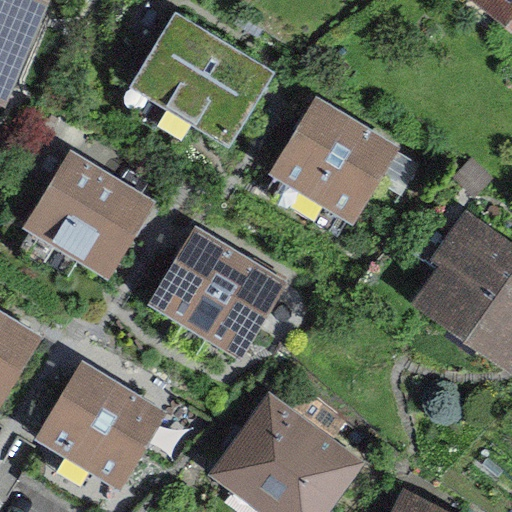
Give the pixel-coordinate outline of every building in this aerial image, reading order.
[(0,0),(0,91),(10,96),(51,0),(0,0)] [(511,0),(499,0),(511,10),(511,0)] [(164,97),(154,114),(179,129),(189,111),(220,130),(266,52),(179,2),(134,79),(164,97)] [(361,215),(383,177),(404,190),(421,160),(400,148),(406,138),(319,87),(274,165),(304,182),(294,200),(319,214),(329,197),(361,215)] [(59,236),(49,253),(74,267),(84,250),(116,268),(161,191),(74,141),(29,218),(59,236)] [(477,193),(493,176),(471,156),(455,173),(477,193)] [(501,359),(505,353),(511,357),(511,236),(467,205),(434,252),(443,258),(419,293),(437,306),(433,312),(501,359)] [(184,311),(174,329),(199,343),(209,326),(241,344),(286,267),(199,216),(154,294),(184,311)] [(0,402),(1,403),(46,326),(0,299),(0,402)] [(70,446),(60,464),(85,478),(95,461),(127,479),(172,402),(85,351),(40,429),(70,446)] [(305,391),(296,404),(271,386),(214,465),(235,480),(231,486),(266,511),(327,511),(368,456),(359,449),(359,431),(305,391)] [(458,511),(407,486),(393,511),(458,511)]
